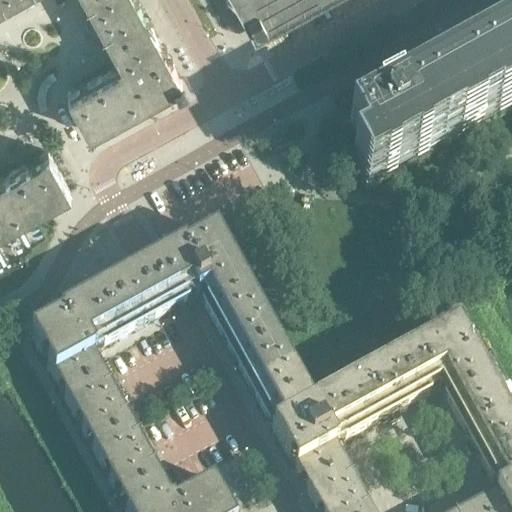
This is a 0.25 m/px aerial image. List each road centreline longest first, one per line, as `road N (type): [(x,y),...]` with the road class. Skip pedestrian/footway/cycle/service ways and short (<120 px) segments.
road 1 (residential): [(278,492),(177,309)]
road 2 (residential): [(435,412),(278,492)]
road 3 (residential): [(99,182),(177,309)]
